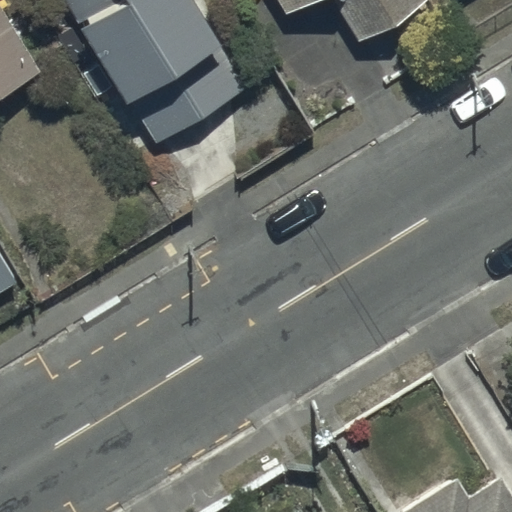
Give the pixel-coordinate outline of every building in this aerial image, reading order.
[(59,0),(68,14),(61,18),(109,99),(125,90),(153,135),(239,84),(206,27),(196,33),(176,0),(59,0)] [(275,0),(279,6),(289,0),(326,0),(347,33),(400,0),(275,0)] [(0,11),(0,82),(31,64),(0,11)] [(0,285),(12,278),(0,258),(0,285)] [(450,468),(386,507),(389,511),(511,511),(486,471),(461,486),(450,468)]
